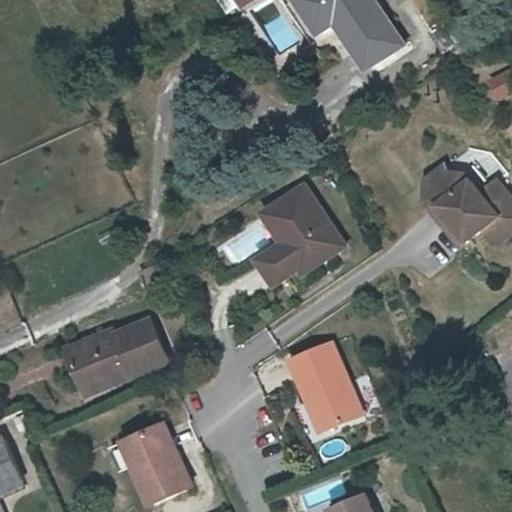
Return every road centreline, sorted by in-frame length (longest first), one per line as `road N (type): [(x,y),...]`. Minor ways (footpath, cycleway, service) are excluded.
road 1 (unknown): [(230,390),(399,246)]
road 2 (residential): [(259,511),(228,437),(230,390)]
